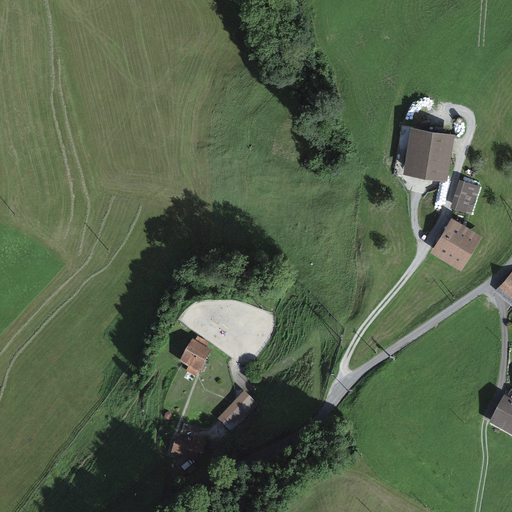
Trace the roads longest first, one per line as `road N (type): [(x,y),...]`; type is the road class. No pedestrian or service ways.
road 1 (unclassified): [(511,260),(172,511)]
road 2 (track): [(320,406),(353,339),(416,260),(408,217),(417,190)]
